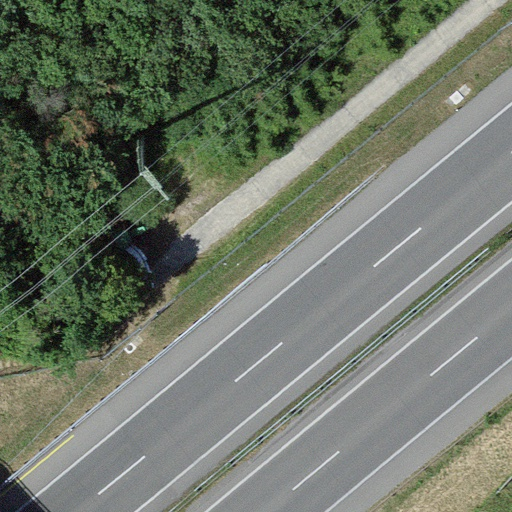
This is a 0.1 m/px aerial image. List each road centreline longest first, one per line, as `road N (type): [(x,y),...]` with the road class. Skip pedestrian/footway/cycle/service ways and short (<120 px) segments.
road 1 (motorway): [(511,154),(79,511)]
road 2 (motorway): [(267,511),(511,310)]
